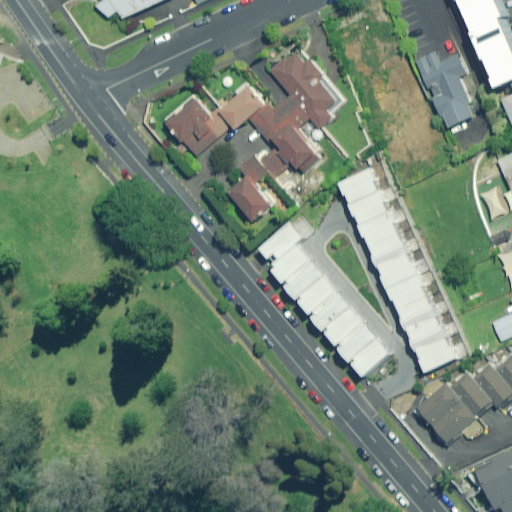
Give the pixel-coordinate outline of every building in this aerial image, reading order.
[(131,17),(168,0),(111,0),(105,3),(116,15),(127,9),(131,17)] [(511,87),(511,46),(491,0),(451,0),(494,95),(511,87)] [(401,99),(368,29),(337,43),(355,83),(359,81),(377,119),(392,112),(388,105),(401,99)] [(231,193),(256,224),(275,208),(256,185),(271,174),(276,180),(294,165),(299,172),(320,155),(299,130),(313,119),(322,130),(336,119),(330,112),(343,102),(324,78),(325,77),(312,60),(306,65),(296,52),(272,72),(292,97),(273,112),(248,84),(238,93),(240,95),(214,118),(196,98),(167,124),(198,159),(234,127),(238,132),(256,116),(262,122),(256,126),(271,144),(275,141),(283,151),(264,166),(255,154),(239,168),(248,179),(231,193)] [(416,63),(429,90),(435,88),(439,95),(433,98),(449,130),(475,117),(468,104),(471,102),(460,79),(469,74),(460,55),(441,64),(436,53),(416,63)] [(511,100),(495,108),(508,137),(511,134),(511,100)] [(373,166),(338,185),(347,205),(382,187),(373,166)] [(382,187),(347,205),(357,226),(392,210),(391,208),(382,187)] [(392,210),(357,226),(366,248),(402,232),(400,229),(392,210)] [(377,374),(405,350),(391,335),(393,334),(381,321),(380,322),(364,304),(366,303),(354,289),(352,290),(337,273),(338,272),(326,258),(325,259),(308,240),(318,232),(302,214),(268,244),(273,249),(287,266),(284,268),(377,374)] [(43,250),(67,280),(107,248),(84,218),(43,250)] [(402,232),(366,248),(375,269),(410,253),(409,250),(402,232)] [(410,253),(375,269),(385,288),(420,273),(419,270),(410,253)] [(420,273),(385,288),(394,311),(429,295),(428,292),(420,273)] [(429,295),(394,311),(405,331),(440,315),(439,313),(429,295)] [(511,313),(491,323),(500,343),(511,337),(511,313)] [(440,315),(405,331),(412,354),(447,338),(446,336),(440,315)] [(447,338),(412,354),(423,374),(458,359),(457,356),(447,338)] [(511,358),(496,371),(511,390),(511,358)] [(511,398),(511,390),(496,371),(491,365),(474,380),(494,404),(499,410),(511,398)] [(463,401),(477,418),(494,404),(474,380),(469,373),(452,387),(463,401)] [(435,428),(463,401),(452,387),(450,384),(420,410),(435,428)] [(463,401),(435,428),(450,445),(479,421),(477,418),(463,401)] [(487,489),(511,476),(511,456),(479,473),(487,489)] [(504,509),(511,504),(511,476),(487,489),(498,511),(504,509)]
